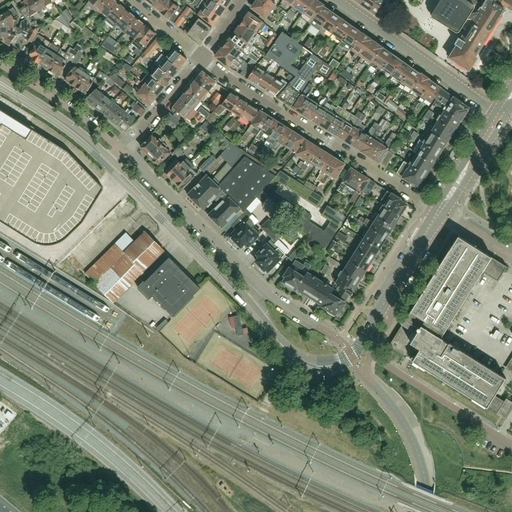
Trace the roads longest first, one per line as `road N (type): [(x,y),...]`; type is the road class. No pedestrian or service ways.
road 1 (residential): [(439,211),(202,58)]
road 2 (tertiary): [(249,306),(109,163)]
road 3 (residential): [(339,0),(501,112)]
road 4 (residential): [(261,288),(123,152)]
road 5 (tertiary): [(358,348),(439,211)]
road 6 (residential): [(123,152),(0,63)]
road 7 (tertiary): [(358,348),(343,360),(308,362),(287,351),(249,306)]
road 8 (tertiary): [(109,163),(0,83)]
road 9 (residential): [(123,152),(202,58)]
